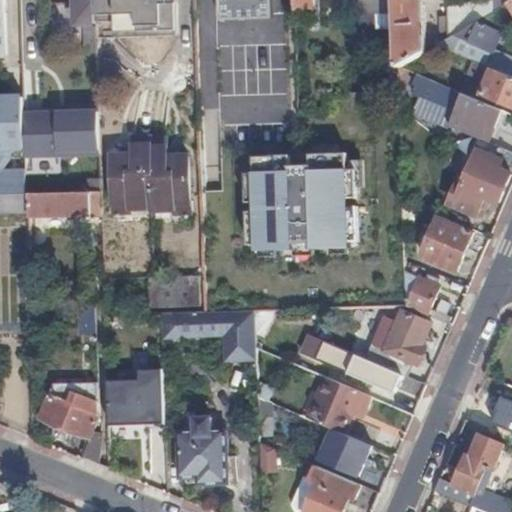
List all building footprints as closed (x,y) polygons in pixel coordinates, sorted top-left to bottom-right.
[(0,0),(0,56),(9,56),(7,0),(0,0)] [(96,0),(76,0),(77,27),(97,27),(96,0)] [(96,0),(97,27),(97,40),(176,37),(175,7),(177,5),(177,0),(96,0)] [(274,0),(224,0),(225,19),(275,19),(274,0)] [(296,0),(296,11),(297,21),(315,21),(314,0),(296,0)] [(357,0),(358,15),(399,13),(398,0),(357,0)] [(398,0),(399,13),(401,68),(427,53),(425,1),(423,0),(398,0)] [(511,2),(511,0),(493,0),(493,2),(494,13),(511,2)] [(478,23),(494,13),(493,2),(448,6),(449,40),(478,23)] [(501,33),(478,23),(449,40),(439,46),(494,69),(511,77),(511,60),(493,53),(501,33)] [(511,77),(494,69),(483,95),(511,106),(511,77)] [(489,143),(502,112),(463,95),(450,127),(479,140),(489,143)] [(0,150),(27,150),(25,116),(25,100),(0,100),(0,150)] [(101,159),(100,115),(25,116),(27,150),(26,162),(101,159)] [(192,204),(190,157),(168,158),(167,142),(152,142),(152,139),(135,140),(134,156),(113,157),(115,204),(130,204),(131,209),(151,208),(151,212),(175,211),(175,205),(192,204)] [(489,143),(479,140),(468,164),(474,167),(464,188),(459,186),(452,204),(477,214),(486,197),(500,203),(511,177),(498,171),(507,151),(489,143)] [(256,175),(247,176),(248,204),(257,204),(257,213),(248,214),(250,246),(266,246),(267,252),(296,251),(296,245),(315,244),(316,250),(332,250),(331,243),(360,242),(359,210),(351,210),(351,201),(358,201),(357,172),(350,172),(349,155),(312,156),(313,173),(292,174),(292,157),(255,158),(256,175)] [(0,196),(27,196),(27,176),(0,177),(0,196)] [(81,194),(103,194),(103,184),(82,184),(81,194)] [(31,216),(103,215),(103,194),(81,194),(30,196),(31,211),(31,216)] [(0,211),(31,211),(30,196),(27,196),(0,196),(0,211)] [(458,273),(474,235),(440,220),(423,259),(458,273)] [(408,307),(429,316),(443,287),(422,277),(408,307)] [(202,309),(201,279),(152,281),(152,310),(202,309)] [(81,304),(80,332),(97,333),(98,305),(81,304)] [(405,373),(410,375),(416,363),(422,366),(431,350),(425,346),(437,322),(404,308),(398,318),(387,314),(381,327),(378,335),(373,347),(369,357),(405,373)] [(225,313),(206,314),(163,315),(164,338),(225,337),(225,313)] [(320,355),(326,339),(318,335),(310,332),(303,348),(316,354),(320,355)] [(405,373),(369,357),(326,339),(320,355),(316,354),(314,360),(395,394),(405,373)] [(365,416),(373,399),(328,380),(310,420),(334,431),(343,435),(354,411),(365,416)] [(124,436),(144,435),(143,425),(165,425),(164,382),(118,384),(119,426),(123,426),(124,436)] [(84,460),(99,467),(104,437),(95,433),(102,417),(52,397),(43,419),(92,439),(84,460)] [(274,405),(260,399),(260,420),(273,423),(274,405)] [(182,478),(201,478),(230,476),(229,433),(215,433),(213,418),(198,420),(198,433),(180,434),(182,478)] [(273,423),(260,420),(261,443),(274,449),(273,423)] [(143,425),(144,435),(166,435),(165,425),(143,425)] [(360,477),(373,447),(343,435),(334,431),(321,461),(360,477)] [(455,484),(441,478),(435,491),(476,507),(489,511),(511,511),(511,504),(479,490),(490,465),(498,468),(508,444),(483,434),(473,457),(468,455),(455,484)] [(357,500),(363,486),(318,467),(313,481),(320,484),(308,511),(345,511),(351,498),(357,500)] [(230,476),(201,478),(201,485),(230,484),(230,476)]
